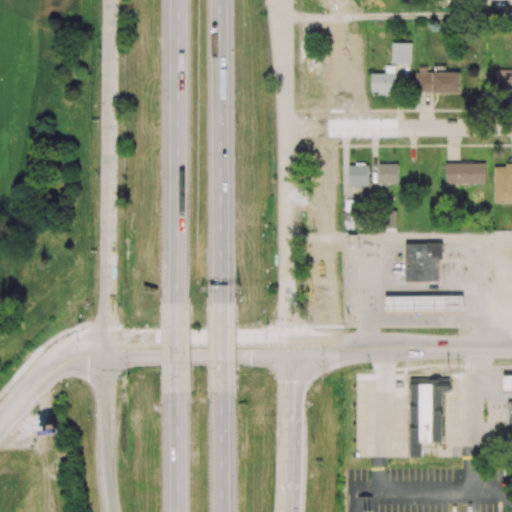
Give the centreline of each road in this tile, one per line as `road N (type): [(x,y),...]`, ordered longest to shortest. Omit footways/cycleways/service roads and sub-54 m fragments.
road 1 (secondary): [(511,348),(108,351)]
road 2 (tertiary): [(111,0),(108,351)]
road 3 (tertiary): [(290,349),(307,0)]
road 4 (residential): [(511,127),(379,128),(347,114)]
road 5 (motorway): [(108,351),(112,511)]
road 6 (residential): [(108,351),(65,361),(0,426)]
road 7 (motorway): [(292,474),(290,349)]
